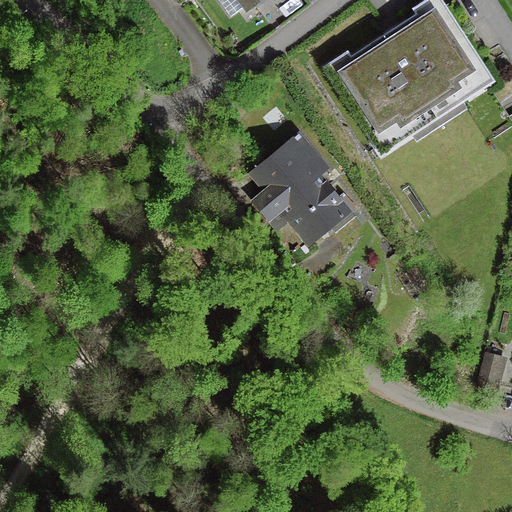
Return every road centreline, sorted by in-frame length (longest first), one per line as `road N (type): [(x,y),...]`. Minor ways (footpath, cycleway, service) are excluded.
road 1 (residential): [(152,137),(366,375),(511,431)]
road 2 (track): [(2,511),(139,250),(195,182)]
road 3 (residential): [(334,0),(152,137)]
road 4 (residential): [(22,0),(152,137)]
